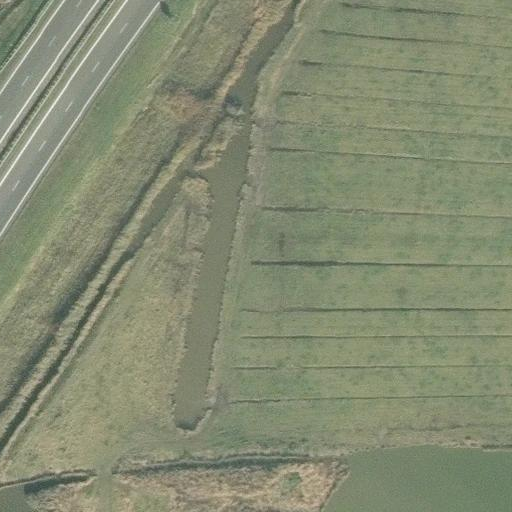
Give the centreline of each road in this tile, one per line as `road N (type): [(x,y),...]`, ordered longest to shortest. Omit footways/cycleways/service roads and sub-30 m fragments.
road 1 (trunk): [(0,209),(146,0)]
road 2 (trunk): [(82,0),(0,117)]
